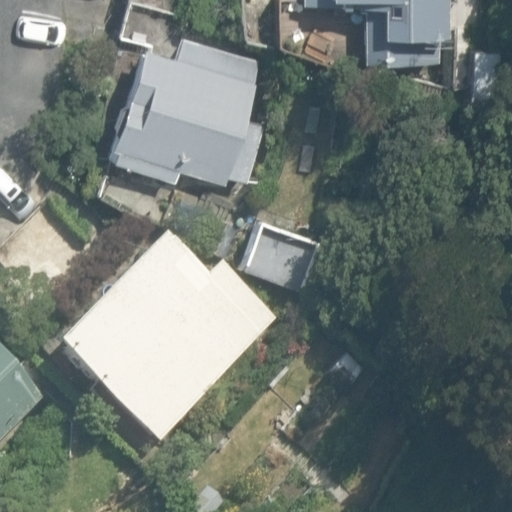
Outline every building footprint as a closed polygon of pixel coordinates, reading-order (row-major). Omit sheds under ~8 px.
[(127,0),(119,24),(167,49),(179,15),(128,0),(127,0)] [(139,0),(191,15),(194,0),(139,0)] [(358,60),(433,60),(433,32),(439,32),(439,0),(307,0),(308,3),(358,3),(358,60)] [(224,174),(245,180),(261,125),(241,117),(259,59),(175,35),(169,54),(138,45),(118,102),(115,104),(108,125),(109,130),(106,144),(111,146),(108,159),(169,180),(174,167),(221,180),(224,174)] [(465,63),(480,65),(482,46),(466,45),(465,63)] [(0,244),(0,271),(45,312),(99,253),(41,199),(0,244)] [(237,271),(300,291),(314,246),(252,226),(237,271)] [(44,346),(150,445),(264,322),(265,322),(205,265),(190,281),(145,239),(44,346)] [(0,437),(38,398),(0,361),(0,437)] [(187,511),(214,511),(224,502),(206,485),(185,509),(187,511)]
